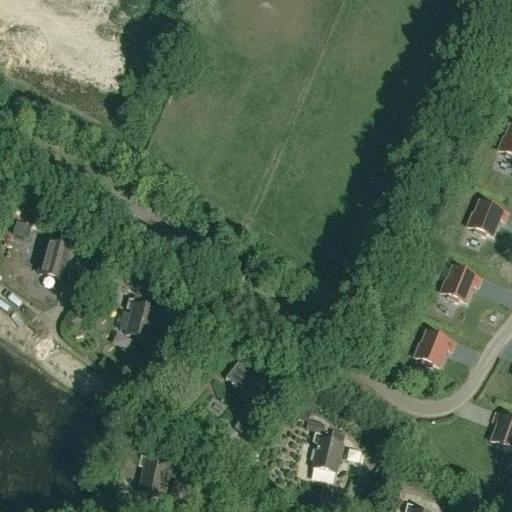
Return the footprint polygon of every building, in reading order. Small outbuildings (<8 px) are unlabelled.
[(511,128),(510,128),(504,141),(503,140),(498,153),(507,157),(506,160),(511,162),(511,128)] [(505,224),(508,216),(479,204),(473,217),(472,217),(467,230),(475,233),(474,236),(484,240),(485,237),(493,240),(500,222),(505,224)] [(64,283),(72,252),(47,245),(38,276),(64,283)] [(478,290),(481,282),(452,270),(447,283),(445,282),(440,295),(448,299),(447,302),(457,306),(458,303),(466,306),(473,288),(478,290)] [(103,294),(119,295),(120,278),(104,277),(103,294)] [(150,343),(157,313),(135,307),(136,303),(129,302),(126,312),(131,313),(125,337),(150,343)] [(452,355),(455,347),(426,335),(421,347),(419,347),(414,360),(422,363),(421,366),(431,370),(432,367),(440,371),(447,353),(452,355)] [(247,440),(279,396),(249,374),(251,372),(241,365),(240,367),(237,365),(225,382),(231,386),(231,387),(235,390),(236,389),(254,403),(234,431),(247,440)] [(307,424),(310,414),(301,410),(297,420),(307,424)] [(511,452),(511,422),(495,416),(492,424),(497,426),(490,444),(498,447),(497,450),(507,454),(508,451),(511,452)] [(322,436),(324,426),(308,422),(306,432),(322,436)] [(336,477),(343,446),(321,441),(322,437),(315,435),(312,446),(317,447),(312,471),(336,477)] [(162,500),(169,469),(147,464),(148,460),(141,459),(138,469),(143,470),(138,494),(162,500)] [(400,490),(387,492),(389,508),(403,505),(400,490)]
